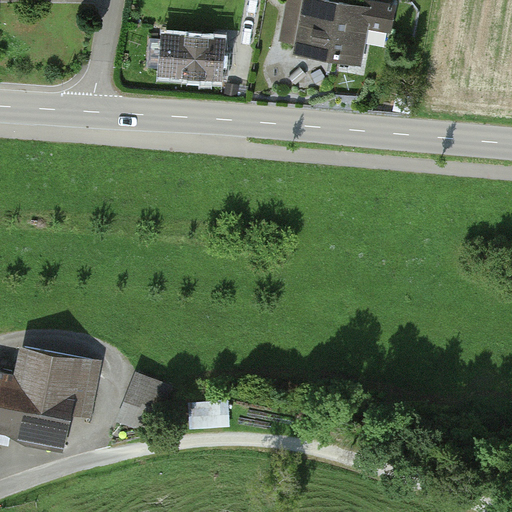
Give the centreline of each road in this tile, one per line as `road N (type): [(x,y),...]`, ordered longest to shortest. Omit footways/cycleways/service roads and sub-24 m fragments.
road 1 (primary): [(93,112),(511,143)]
road 2 (track): [(207,439),(316,448),(502,511)]
road 3 (residential): [(0,345),(41,337),(109,353),(115,366),(99,458)]
